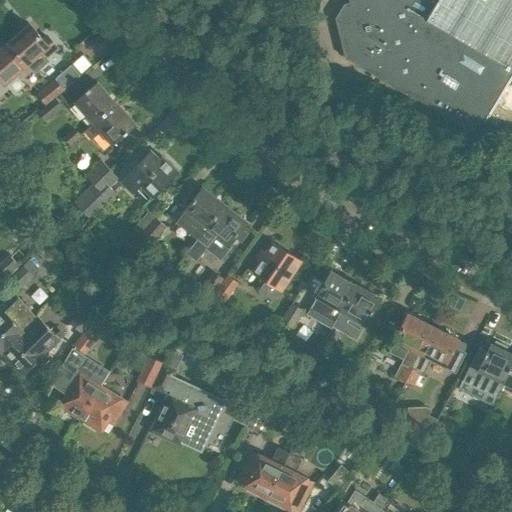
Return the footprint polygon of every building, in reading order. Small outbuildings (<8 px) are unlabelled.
[(511,0),(348,0),(349,2),(344,3),(335,18),(345,57),(464,129),(485,124),(511,78),(511,0)] [(28,65),(32,70),(34,73),(48,61),(46,58),(57,48),(47,36),(43,39),(30,24),(8,42),(28,65)] [(32,70),(28,65),(8,42),(0,49),(0,81),(2,80),(6,84),(16,75),(20,79),(32,70)] [(339,96),(325,55),(311,60),(331,116),(368,103),(363,88),(339,96)] [(72,65),(56,78),(57,79),(64,89),(80,76),(72,65)] [(46,105),(65,90),(64,89),(57,79),(37,94),(46,105)] [(75,102),(94,123),(116,103),(98,82),(75,102)] [(46,122),(64,108),(56,97),(38,112),(46,122)] [(116,103),(94,123),(85,131),(92,139),(101,131),(112,144),(136,124),(117,102),(116,103)] [(64,138),(70,144),(80,135),(74,129),(64,138)] [(159,160),(151,152),(122,181),(133,192),(137,188),(149,200),(176,172),(161,157),(159,160)] [(94,184),(110,168),(101,159),(85,175),(94,184)] [(89,218),(115,193),(110,188),(120,178),(110,168),(94,184),(75,202),(89,218)] [(225,205),(203,187),(176,222),(198,239),(207,228),(225,205)] [(247,222),(225,205),(207,228),(198,239),(188,252),(198,259),(206,248),(223,261),(233,247),(230,245),(247,222)] [(151,244),(167,227),(156,217),(141,234),(142,235),(133,245),(142,253),(151,243),(151,244)] [(301,261),(273,242),(267,252),(265,251),(259,260),(260,261),(254,270),(267,279),(259,290),(273,300),(281,289),(301,261)] [(0,280),(19,264),(10,254),(0,262),(0,280)] [(39,268),(30,259),(24,265),(23,265),(7,281),(17,292),(34,275),(33,274),(39,268)] [(212,297),(225,278),(213,270),(200,288),(212,297)] [(355,285),(331,271),(306,314),(330,328),(355,285)] [(226,302),(239,283),(228,275),(214,294),(226,302)] [(355,285),(330,328),(325,338),(334,343),(344,325),(347,327),(351,320),(363,327),(380,298),(356,284),(355,285)] [(0,351),(2,353),(24,330),(38,317),(22,302),(23,302),(14,293),(0,306),(0,307),(1,309),(0,309),(0,351)] [(105,303),(94,294),(69,323),(81,333),(105,303)] [(304,310),(292,303),(281,321),(293,329),(304,310)] [(89,350),(112,321),(100,311),(76,341),(89,350)] [(422,348),(433,326),(408,314),(389,351),(404,359),(401,364),(404,365),(391,389),(400,394),(406,382),(411,369),(422,348)] [(51,331),(51,330),(38,317),(24,330),(2,353),(0,355),(14,368),(15,367),(24,375),(60,339),(58,337),(61,334),(55,328),(51,331)] [(450,368),(456,356),(451,354),(458,339),(433,326),(422,348),(411,369),(406,382),(415,386),(421,374),(422,374),(431,358),(450,368)] [(504,383),(511,365),(511,353),(491,344),(485,357),(476,353),(465,375),(475,379),(472,385),(498,397),(499,394),(504,383)] [(164,431),(163,434),(181,443),(183,441),(200,449),(225,398),(174,374),(181,358),(169,353),(153,387),(169,394),(154,426),(164,431)] [(151,388),(164,362),(149,355),(137,380),(151,388)] [(81,418),(90,403),(101,385),(91,379),(98,368),(82,358),(61,390),(67,393),(60,405),(81,418)] [(114,423),(127,402),(101,385),(90,403),(81,418),(101,431),(108,420),(114,423)] [(343,410),(348,399),(331,390),(325,401),(343,410)] [(259,434),(276,400),(262,393),(245,427),(259,434)] [(391,408),(380,403),(371,422),(382,427),(391,408)] [(427,439),(437,419),(429,415),(432,409),(427,406),(409,406),(400,423),(407,427),(400,440),(421,450),(427,439)] [(346,429),(352,419),(338,411),(332,421),(346,429)] [(383,432),(374,445),(384,452),(393,438),(383,432)] [(427,439),(421,450),(440,460),(446,449),(427,439)] [(268,496),(290,453),(278,447),(271,460),(253,451),(238,482),(268,496)] [(298,511),(306,496),(305,496),(313,481),(295,472),(302,458),(290,453),(268,496),(298,511)] [(337,489),(351,473),(341,464),(328,481),(337,489)] [(455,511),(456,511),(474,493),(455,476),(437,496),(455,511)] [(347,504),(342,501),(334,511),(377,511),(381,508),(387,499),(379,493),(372,503),(355,492),(347,504)]
